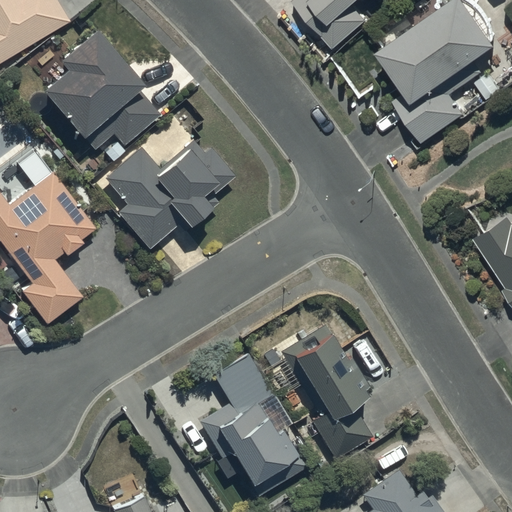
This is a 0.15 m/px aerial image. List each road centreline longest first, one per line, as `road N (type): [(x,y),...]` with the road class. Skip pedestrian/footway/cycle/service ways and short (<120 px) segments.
road 1 (residential): [(351,202),(14,409)]
road 2 (residential): [(511,455),(351,202)]
road 3 (residential): [(351,202),(296,115),(190,0)]
